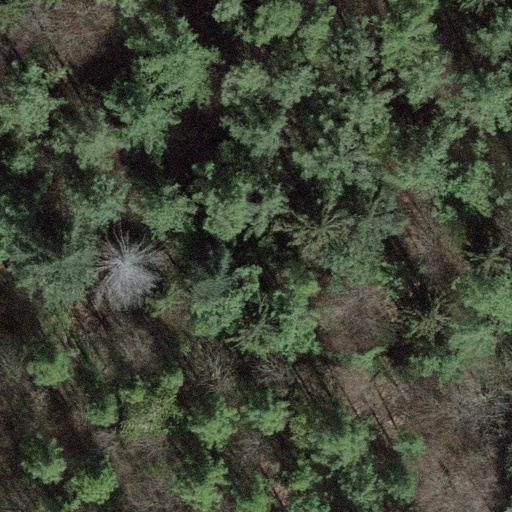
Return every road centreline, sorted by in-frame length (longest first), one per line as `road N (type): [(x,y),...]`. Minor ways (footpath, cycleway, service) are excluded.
road 1 (track): [(0,96),(100,0)]
road 2 (track): [(472,511),(511,380)]
